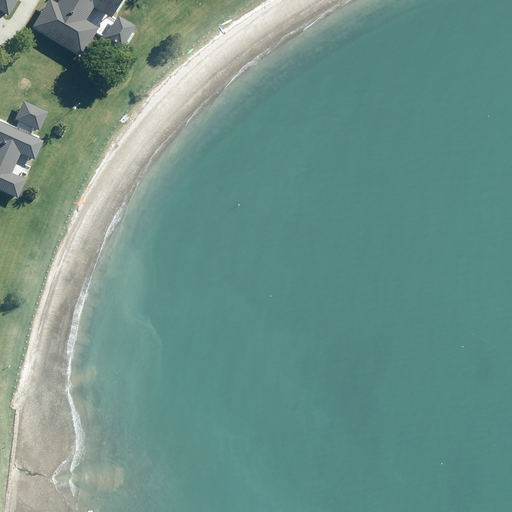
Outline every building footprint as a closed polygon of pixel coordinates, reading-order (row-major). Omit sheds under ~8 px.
[(18,0),(0,0),(0,18),(6,22),(18,0)] [(60,0),(58,7),(49,5),(31,34),(82,65),(98,37),(82,27),(90,13),(107,23),(121,0),(60,0)] [(134,33),(114,21),(101,44),(120,55),(134,33)] [(21,106),(13,124),(37,135),(45,117),(21,106)] [(34,165),(42,146),(0,128),(0,196),(16,203),(24,182),(11,177),(19,158),(34,165)]
